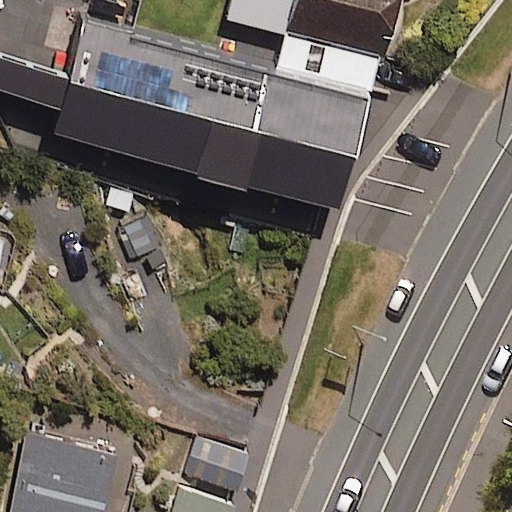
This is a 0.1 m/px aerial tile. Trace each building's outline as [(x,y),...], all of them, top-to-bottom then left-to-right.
[(275,67),(369,93),(379,55),(385,56),(399,0),(228,0),(225,14),(285,30),(275,67)] [(362,91),(76,18),(63,76),(0,61),(0,90),(53,103),(47,131),(333,204),(362,91)] [(106,511),(120,454),(26,434),(9,511),(106,511)] [(248,453),(194,437),(184,472),(238,488),(248,453)] [(106,511),(129,511),(141,458),(120,454),(106,511)] [(230,511),(233,505),(177,486),(168,511),(230,511)]
